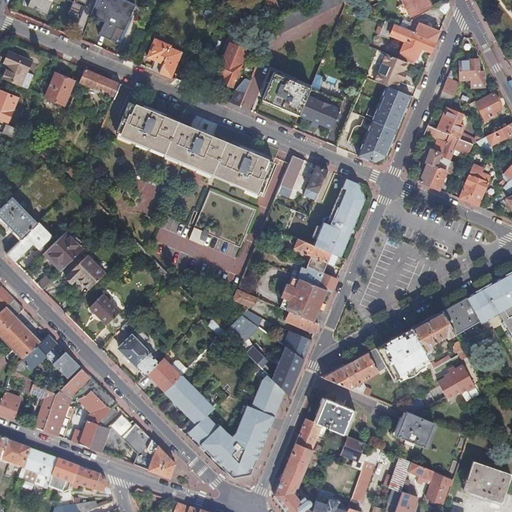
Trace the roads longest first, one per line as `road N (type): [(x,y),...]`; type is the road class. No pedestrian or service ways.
road 1 (residential): [(390,184),(0,19)]
road 2 (residential): [(251,511),(0,265)]
road 3 (residential): [(320,350),(344,347),(511,255)]
road 4 (residential): [(462,4),(390,184)]
road 5 (residential): [(390,184),(320,350)]
road 6 (residential): [(320,350),(252,511)]
road 7 (residential): [(120,473),(249,511)]
road 8 (residential): [(511,237),(390,184)]
road 9 (residential): [(0,428),(120,473)]
